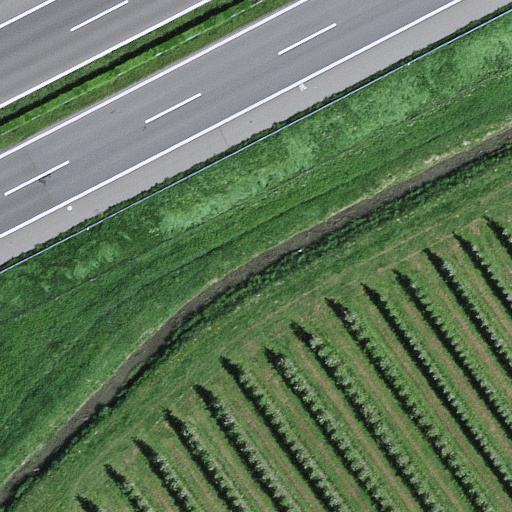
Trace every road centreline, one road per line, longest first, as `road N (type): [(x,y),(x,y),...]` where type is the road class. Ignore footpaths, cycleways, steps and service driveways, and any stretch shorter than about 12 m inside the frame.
road 1 (motorway): [(0,198),(385,0)]
road 2 (track): [(0,433),(130,307)]
road 3 (motorway): [(125,0),(0,64)]
